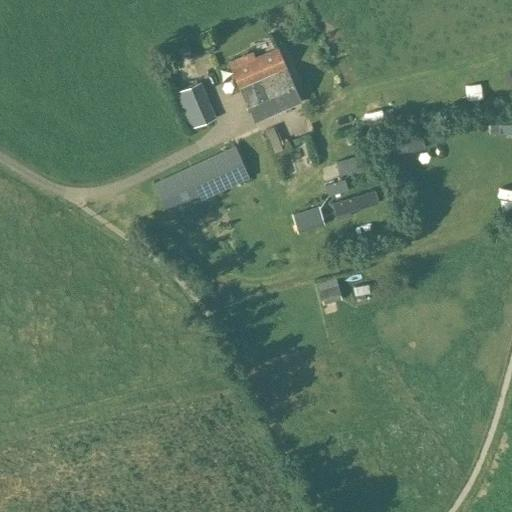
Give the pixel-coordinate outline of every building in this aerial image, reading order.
[(255,121),(300,102),(277,50),(254,60),(252,54),(230,64),(255,121)] [(187,131),(215,119),(200,83),(173,95),(187,131)] [(167,217),(208,198),(250,179),(235,147),(152,184),(167,217)] [(341,159),(344,193),(322,195),(324,221),(379,216),(375,175),(364,176),(362,157),(341,159)] [(344,177),(325,183),(329,195),(348,188),(344,177)] [(298,234),(324,226),(318,207),(292,216),(298,234)] [(318,300),(336,295),(333,280),(314,285),(318,300)]
